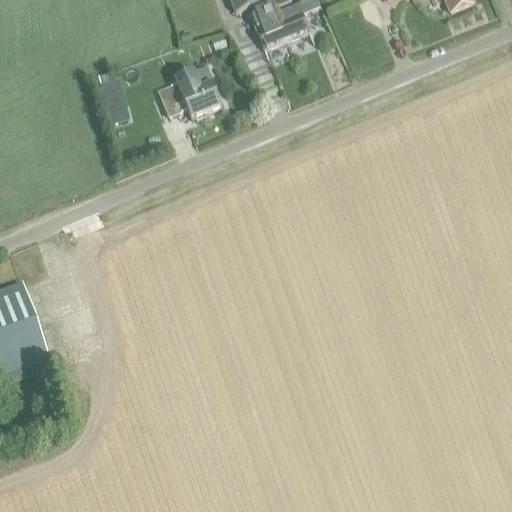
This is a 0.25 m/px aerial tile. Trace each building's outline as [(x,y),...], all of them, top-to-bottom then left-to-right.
[(260,0),(228,0),(236,18),(263,7),(260,0)] [(291,5),(288,0),(267,0),(271,8),(266,10),(267,13),(251,20),(264,55),(310,37),(303,20),(316,15),(320,13),(314,0),(298,0),(299,3),(301,7),(280,16),(278,11),(291,5)] [(443,0),(450,17),(473,7),(470,0),(443,0)] [(171,91),(181,117),(187,115),(191,123),(221,111),(212,89),(213,89),(206,71),(175,84),(177,89),(171,91)] [(111,77),(97,81),(99,89),(115,85),(111,77)] [(158,97),(169,122),(181,117),(171,91),(158,97)] [(122,105),(104,110),(109,130),(127,125),(122,105)] [(0,378),(5,377),(8,386),(26,379),(23,371),(48,362),(21,286),(0,293),(0,378)]
